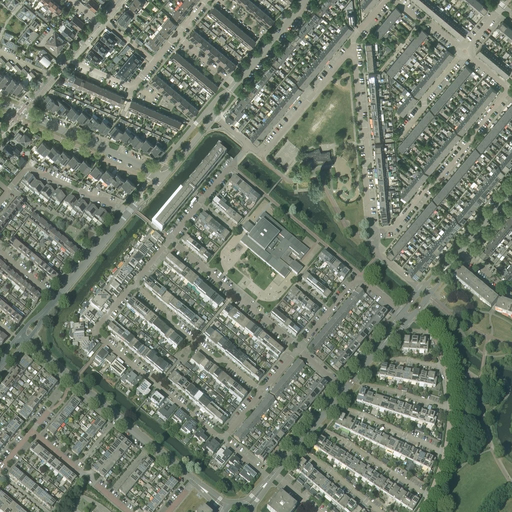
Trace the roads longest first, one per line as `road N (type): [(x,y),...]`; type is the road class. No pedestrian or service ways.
road 1 (residential): [(370,231),(391,229),(505,95),(502,83),(463,52)]
road 2 (residential): [(223,437),(95,334),(133,284)]
road 3 (unclassified): [(193,482),(26,341)]
road 4 (residential): [(296,349),(169,239)]
road 5 (residential): [(261,391),(193,342),(133,284)]
road 6 (residential): [(352,47),(265,151),(249,145)]
road 7 (tertiary): [(153,172),(20,111)]
road 8 (residential): [(126,214),(27,166),(6,191)]
road 9 (residential): [(366,141),(394,140),(463,52)]
road 10 (residential): [(427,495),(314,425)]
road 11 (residential): [(127,511),(31,433)]
road 12 (residential): [(169,239),(249,145)]
road 13 (residential): [(443,453),(334,401)]
